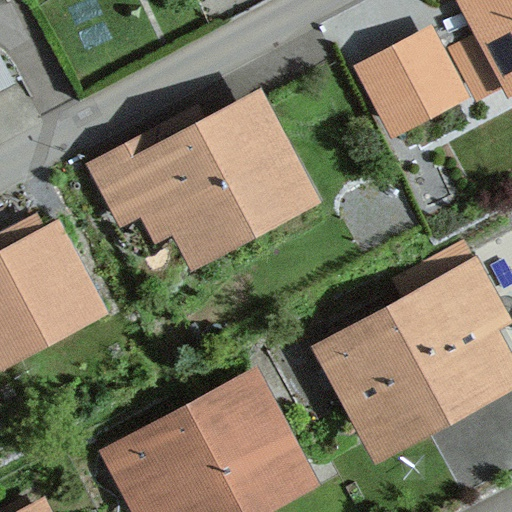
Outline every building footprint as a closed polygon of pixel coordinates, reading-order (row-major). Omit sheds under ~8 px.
[(459,48),(480,88),(511,71),(511,0),(471,0),(489,32),(459,48)] [(426,38),(368,69),(396,122),(454,92),(426,38)] [(194,230),(198,239),(291,189),(249,111),(156,160),(171,189),(147,202),(169,244),(194,230)] [(0,263),(0,353),(90,306),(53,235),(0,263)] [(511,357),(511,305),(497,314),(459,244),(397,278),(416,313),(342,353),(383,428),(511,357)] [(146,511),(170,500),(176,511),(214,511),(291,471),(248,392),(107,467),(131,511),(146,511)]
